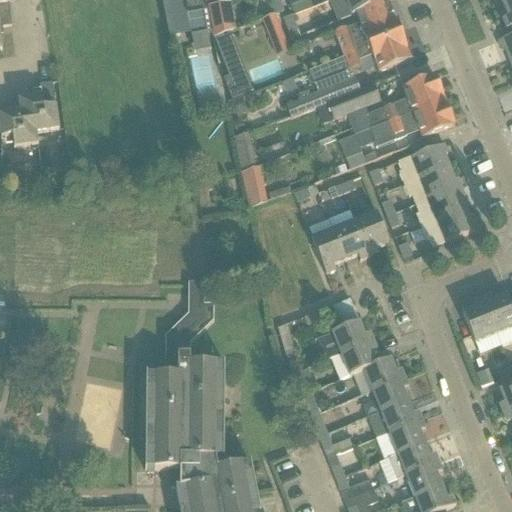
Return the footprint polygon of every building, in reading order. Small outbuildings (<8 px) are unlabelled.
[(0,0),(0,18),(10,17),(9,5),(7,6),(5,0),(0,0)] [(205,6),(204,0),(184,0),(191,35),(191,37),(211,33),(205,6)] [(284,13),(278,0),(270,3),(275,16),(276,16),(284,13)] [(301,0),(287,0),(293,13),(305,9),(301,0)] [(388,8),(385,0),(343,0),(351,17),(354,16),(355,17),(356,17),(357,20),(358,20),(388,8)] [(511,28),(511,3),(503,7),(507,19),(502,21),(506,31),(511,28)] [(208,9),(214,41),(235,32),(230,5),(208,9)] [(400,37),(388,8),(358,20),(357,20),(359,26),(346,32),(345,29),(335,33),(345,59),(400,37)] [(275,16),(263,21),(273,50),(286,45),(276,16),(275,16)] [(0,30),(12,29),(10,17),(0,18),(0,53),(1,53),(0,43),(0,30)] [(292,17),(283,21),(291,43),(300,39),(292,17)] [(229,36),(213,41),(228,79),(223,81),(230,101),(251,94),(229,36)] [(345,59),(350,73),(361,68),(359,63),(372,58),(378,75),(410,62),(400,37),(345,59)] [(509,63),(511,62),(511,37),(498,43),(502,52),(504,51),(509,63)] [(345,59),(308,74),(314,86),(350,73),(345,59)] [(381,112),(368,118),(373,130),(444,102),(434,78),(415,85),(402,91),(407,102),(393,108),(381,112)] [(302,101),(284,108),(290,121),(316,111),(326,107),(358,94),(353,81),(317,94),(309,98),(307,94),(300,96),(302,101)] [(19,104),(21,115),(22,115),(23,126),(34,124),(36,136),(59,133),(52,86),(40,88),(42,101),(19,104)] [(358,94),(326,107),(332,122),(333,124),(347,118),(365,111),(381,104),(374,87),(358,94)] [(373,130),(355,138),(359,150),(374,144),(377,150),(419,133),(422,140),(435,135),(454,127),(444,102),(373,130)] [(22,115),(21,115),(0,117),(0,130),(1,141),(13,140),(14,151),(38,148),(36,136),(34,124),(23,126),(22,115)] [(443,147),(399,165),(402,173),(399,175),(404,187),(449,169),(444,157),(447,156),(443,147)] [(251,152),(237,155),(240,173),(254,170),(251,152)] [(454,182),(449,169),(404,187),(409,200),(412,199),(416,208),(460,189),(457,181),(454,182)] [(0,170),(0,181),(18,183),(18,171),(0,170)] [(241,175),(249,211),(266,204),(258,170),(241,175)] [(378,173),(369,177),(374,189),(383,186),(378,173)] [(352,184),(340,188),(343,197),(355,192),(352,184)] [(343,197),(340,188),(328,193),(331,201),(343,197)] [(464,198),(460,189),(416,208),(419,216),(415,217),(421,230),(466,212),(461,200),(464,198)] [(306,193),(294,197),(297,205),(309,200),(306,193)] [(382,208),(386,220),(395,216),(390,204),(382,208)] [(471,224),(466,212),(421,230),(426,242),(428,241),(432,251),(478,232),(474,223),(471,224)] [(376,216),(355,225),(369,261),(377,257),(375,251),(388,246),(376,216)] [(400,228),(395,216),(386,220),(391,231),(400,228)] [(369,261),(355,225),(334,233),(345,263),(357,259),(360,264),(369,261)] [(345,263),(334,233),(312,242),(327,278),(336,274),(333,268),(345,263)] [(403,262),(411,259),(406,247),(398,250),(403,262)] [(218,471),(216,459),(225,459),(225,366),(190,366),(190,358),(188,358),(188,345),(210,324),(210,312),(201,312),(201,282),(191,282),(191,320),(169,340),(169,378),(156,378),(156,389),(147,389),(147,430),(156,430),(156,452),(146,452),(146,472),(174,473),(174,490),(177,490),(181,511),(190,510),(189,511),(251,511),(242,466),(218,471)] [(490,298),(482,301),(496,337),(511,330),(511,314),(511,313),(506,298),(493,303),(490,298)] [(496,337),(482,301),(473,305),(475,310),(462,315),(474,346),(496,337)] [(341,357),(373,344),(369,336),(364,338),(359,325),(332,336),(317,342),(326,364),(331,362),(341,357)] [(377,354),(373,344),(341,357),(349,379),(364,372),(377,367),(372,355),(377,354)] [(298,364),(293,351),(285,355),(290,367),(298,364)] [(404,381),(401,372),(395,375),(390,361),(377,367),(364,372),(372,394),(404,381)] [(511,378),(509,370),(497,375),(500,383),(511,378)] [(310,394),(306,383),(302,373),(293,376),(298,387),(302,398),(310,394)] [(381,414),(407,404),(402,392),(408,390),(404,381),(372,394),(381,414)] [(499,408),(502,416),(511,412),(511,387),(499,392),(505,406),(499,408)] [(316,407),(310,394),(302,398),(307,411),(311,420),(320,416),(316,407)] [(413,417),(407,404),(381,414),(389,436),(421,424),(418,415),(413,417)] [(511,412),(502,416),(506,425),(511,423),(511,424),(511,412)] [(328,436),(323,424),(320,416),(311,420),(315,428),(320,439),(328,436)] [(421,424),(389,436),(398,458),(425,447),(419,435),(425,432),(421,424)] [(328,462),(353,452),(349,442),(333,448),(328,436),(320,439),(328,462)] [(398,458),(388,462),(397,483),(407,479),(439,466),(435,457),(429,459),(425,447),(398,458)] [(442,490),(437,477),(442,475),(439,466),(407,479),(415,501),(442,490)] [(332,470),(337,483),(345,480),(340,467),(332,470)] [(350,491),(345,480),(337,483),(342,494),(350,491)] [(403,511),(450,511),(456,510),(452,499),(446,501),(442,490),(415,501),(401,506),(403,511)] [(345,503),(348,511),(367,511),(366,509),(377,505),(372,492),(345,503)]
